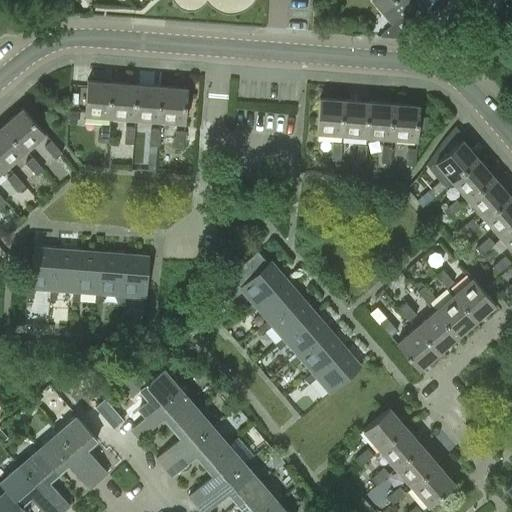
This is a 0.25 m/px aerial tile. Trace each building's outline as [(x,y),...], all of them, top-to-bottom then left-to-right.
[(371,0),(391,22),(379,32),(379,36),(397,37),(427,12),(416,0),(371,0)] [(108,115),(111,82),(86,80),(83,113),(108,115)] [(134,117),(136,84),(111,82),(108,115),(134,117)] [(159,119),(161,86),(136,84),(134,117),(159,119)] [(184,121),(186,88),(161,86),(159,119),(184,121)] [(340,133),(343,99),(318,97),(315,131),(340,133)] [(365,135),(368,101),(343,99),(340,133),(365,135)] [(390,137),(393,103),(368,101),(365,135),(390,137)] [(416,139),(418,105),(393,103),(390,137),(416,139)] [(25,148),(44,132),(22,107),(3,123),(25,148)] [(67,123),(75,124),(76,112),(68,111),(67,123)] [(418,129),(426,129),(427,116),(419,116),(418,129)] [(0,158),(6,165),(25,148),(3,123),(0,125),(0,158)] [(108,141),(110,125),(100,124),(99,140),(108,141)] [(133,143),(134,126),(125,126),(124,142),(133,143)] [(157,145),(158,128),(150,128),(148,144),(157,145)] [(182,147),(183,130),(175,129),(174,146),(182,147)] [(54,157),(61,151),(50,139),(43,145),(54,157)] [(451,180),(477,158),(461,139),(435,161),(451,180)] [(339,158),(340,142),(332,141),(330,157),(339,158)] [(365,160),(366,144),(357,144),(356,160),(365,160)] [(390,162),(391,146),(381,145),(380,162),(390,162)] [(414,164),(415,148),(407,147),(405,163),(414,164)] [(36,174),(43,168),(32,155),(25,161),(36,174)] [(467,199),(493,177),(477,158),(451,180),(467,199)] [(17,190),(24,184),(13,172),(6,178),(17,190)] [(484,218),(509,196),(493,177),(467,199),(484,218)] [(433,197),(445,186),(439,179),(427,190),(433,197)] [(500,237),(511,226),(511,198),(509,196),(484,218),(500,237)] [(449,215),(461,205),(456,198),(443,209),(449,215)] [(465,234),(478,223),(472,217),(459,227),(465,234)] [(511,251),(511,226),(500,237),(511,251)] [(482,253),(494,242),(488,235),(475,246),(482,253)] [(49,289),(52,249),(33,248),(30,286),(27,286),(26,297),(33,298),(34,288),(49,289)] [(72,291),(74,251),(52,249),(49,289),(48,299),(55,299),(56,290),(72,291)] [(94,292),(97,253),(74,251),(72,291),(71,300),(78,301),(79,291),(94,292)] [(270,261),(266,263),(257,252),(217,285),(229,300),(241,290),(252,302),(282,276),(270,261)] [(118,294),(121,254),(97,253),(94,292),(94,302),(101,303),(102,293),(118,294)] [(145,296),(148,256),(121,254),(118,294),(117,304),(124,305),(125,295),(145,296)] [(499,271),(510,261),(504,255),(493,265),(499,271)] [(421,261),(415,266),(421,273),(426,268),(421,261)] [(446,287),(453,281),(443,268),(436,274),(446,287)] [(267,319),(297,293),(282,276),(252,302),(244,308),(249,314),(257,308),(267,319)] [(475,320),(494,303),(471,278),(452,294),(475,320)] [(428,303),(435,297),(423,284),(416,290),(428,303)] [(282,337),(312,311),(297,293),(267,319),(259,326),(264,331),(271,325),(282,337)] [(456,336),(475,320),(452,294),(434,311),(456,336)] [(409,319),(415,313),(405,301),(398,306),(409,319)] [(297,354),(327,328),(312,311),(282,337),(274,343),(279,349),(286,342),(297,354)] [(438,353),(456,336),(434,311),(415,327),(438,353)] [(390,335),(397,329),(386,316),(379,322),(390,335)] [(419,369),(438,353),(415,327),(396,343),(419,369)] [(311,371),(342,346),(327,328),(297,354),(289,361),(293,366),(301,359),(311,371)] [(329,391),(359,365),(342,346),(311,371),(304,378),(308,383),(316,376),(329,391)] [(148,414),(180,387),(162,366),(146,380),(137,370),(120,384),(130,395),(139,388),(148,398),(140,405),(147,413),(148,414)] [(77,385),(85,395),(96,386),(88,376),(77,385)] [(172,426),(196,405),(180,387),(148,414),(147,413),(131,427),(140,438),(165,416),(172,426)] [(39,392),(31,399),(36,405),(40,402),(41,396),(39,392)] [(114,427),(124,418),(105,396),(96,405),(114,427)] [(164,465),(212,424),(196,405),(172,426),(181,436),(157,457),(164,465)] [(379,448),(405,426),(388,406),(362,429),(379,448)] [(87,447),(97,438),(77,415),(57,432),(98,479),(107,471),(87,447)] [(204,463),(228,442),(212,424),(164,465),(173,475),(197,454),(204,463)] [(396,467),(421,445),(405,426),(379,448),(396,467)] [(88,487),(98,479),(57,432),(38,448),(58,472),(68,463),(88,487)] [(197,503),(245,461),(228,442),(204,463),(213,473),(189,494),(197,503)] [(412,486),(438,464),(421,445),(396,467),(412,486)] [(360,465),(372,454),(366,447),(354,458),(360,465)] [(49,480),(58,472),(38,448),(20,464),(60,511),(70,504),(49,480)] [(237,501),(261,480),(245,461),(197,503),(204,511),(229,491),(237,501)] [(44,511),(59,511),(60,511),(20,464),(0,481),(6,489),(7,488),(21,504),(31,496),(44,511)] [(429,505),(454,483),(438,464),(412,486),(429,505)] [(376,484),(389,473),(383,466),(370,477),(376,484)] [(262,511),(277,499),(261,480),(237,501),(245,510),(243,511),(262,511)] [(392,503),(405,492),(399,485),(386,496),(392,503)] [(21,504),(7,488),(6,489),(0,493),(0,511),(26,511),(27,511),(21,504)] [(288,511),(277,499),(262,511),(288,511)]
